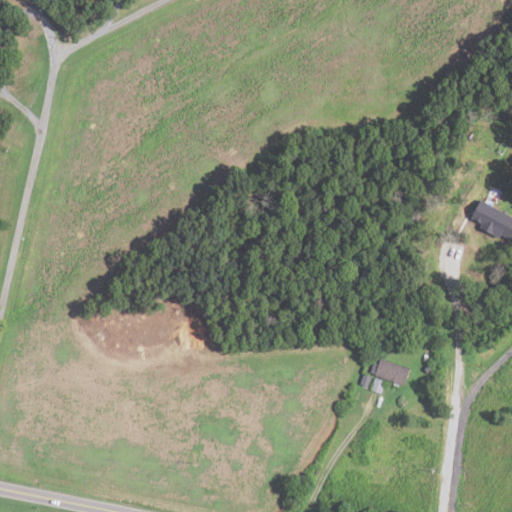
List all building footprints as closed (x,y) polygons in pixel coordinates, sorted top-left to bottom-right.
[(511,238),(472,217),(481,200),(511,215),(511,238)] [(375,375),(405,385),(411,368),(381,358),(379,364),(374,362),(371,371),(376,373),(375,375)] [(433,369),(427,373),(423,368),(429,364),(433,369)] [(371,376),(368,386),(360,383),(363,373),(371,376)] [(371,389),(374,378),(385,381),(381,393),(371,389)]
